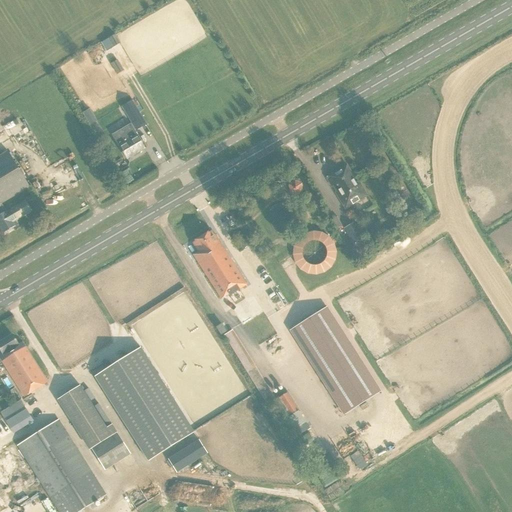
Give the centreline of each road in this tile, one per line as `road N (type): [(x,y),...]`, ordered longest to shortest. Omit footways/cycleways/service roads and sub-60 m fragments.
road 1 (primary): [(287,134),(511,5)]
road 2 (unclassified): [(276,115),(477,0)]
road 3 (primary): [(0,302),(156,210)]
road 4 (unclassified): [(0,275),(145,191)]
